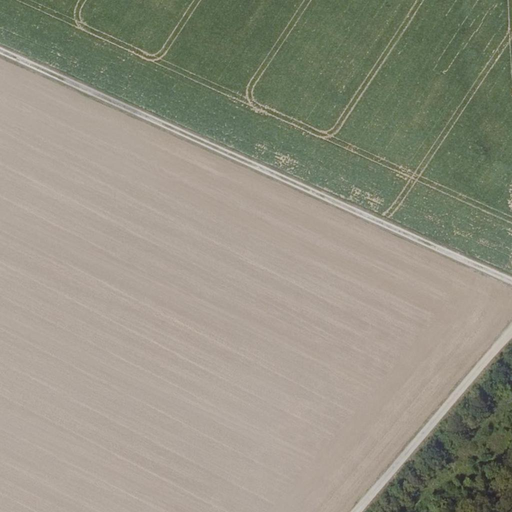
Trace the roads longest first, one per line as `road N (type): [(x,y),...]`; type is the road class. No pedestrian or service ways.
road 1 (track): [(511,283),(0,51)]
road 2 (track): [(357,511),(511,334)]
